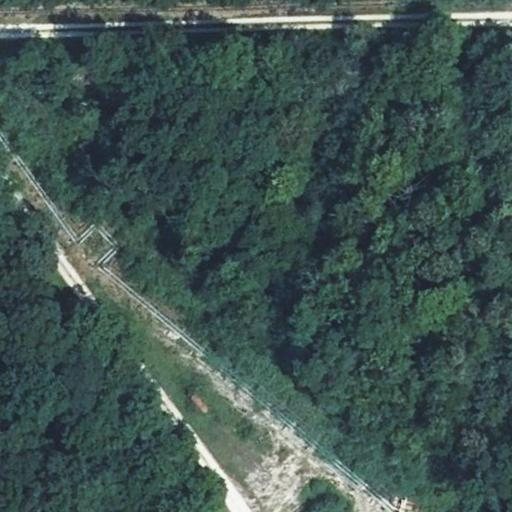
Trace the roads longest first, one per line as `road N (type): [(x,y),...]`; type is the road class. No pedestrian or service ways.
road 1 (track): [(381,511),(0,134)]
road 2 (track): [(0,32),(511,12)]
road 3 (track): [(231,511),(0,179)]
